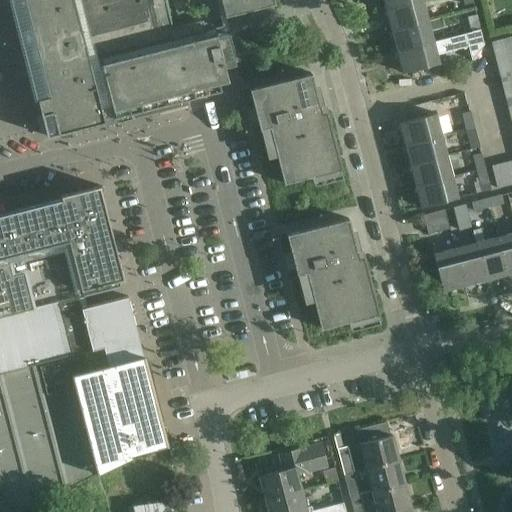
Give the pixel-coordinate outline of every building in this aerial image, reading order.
[(11,0),(46,136),(104,121),(104,120),(114,118),(114,119),(221,92),(219,83),(227,80),(223,62),(234,59),(233,54),(228,33),(216,36),(216,34),(207,36),(203,20),(173,28),(165,0),(220,0),(225,17),(274,4),(273,0),(11,0)] [(382,0),(385,10),(422,0),(421,0),(382,0)] [(422,0),(385,10),(391,30),(427,21),(422,0)] [(470,32),(480,29),(476,15),(466,18),(470,32)] [(391,30),(396,51),(432,42),(430,32),(444,28),(441,18),(427,21),(391,30)] [(445,39),(432,42),(396,51),(402,73),(438,63),(434,50),(437,49),(445,52),(467,47),(471,62),(484,45),(480,29),(470,32),(445,39)] [(494,52),(511,47),(511,35),(491,41),(494,52)] [(497,64),(511,60),(511,47),(494,52),(497,64)] [(500,76),(511,72),(511,60),(497,64),(500,76)] [(503,87),(511,85),(511,72),(500,76),(503,87)] [(283,183),(311,176),(339,168),(325,112),(321,113),(311,73),(249,89),(259,129),(269,127),(276,155),(283,183)] [(511,85),(503,87),(506,99),(511,97),(511,85)] [(460,114),(464,129),(474,127),(470,112),(460,114)] [(404,145),(442,135),(436,113),(398,122),(404,145)] [(470,151),(480,148),(474,127),(464,129),(470,151)] [(404,145),(410,165),(447,156),(442,135),(404,145)] [(475,171),(485,169),(481,153),(471,156),(475,171)] [(415,186),(452,176),(447,156),(410,165),(415,186)] [(511,160),(502,163),(508,185),(511,183),(511,160)] [(490,166),(496,188),(508,185),(502,163),(490,166)] [(475,171),(479,186),(488,184),(485,169),(475,171)] [(458,198),(452,176),(415,186),(420,207),(458,198)] [(0,316),(83,295),(119,286),(117,280),(122,278),(99,185),(60,195),(60,197),(0,212),(0,316)] [(501,195),(486,198),(489,208),(503,204),(501,195)] [(470,203),(473,212),(489,208),(486,198),(470,203)] [(427,235),(449,229),(449,228),(447,218),(445,210),(423,216),(427,235)] [(286,234),(295,272),(296,274),(306,272),(320,328),(376,313),(362,256),(358,258),(348,218),(286,234)] [(481,228),(471,230),(475,243),(476,243),(485,279),(506,274),(496,237),(484,240),(481,228)] [(511,272),(511,233),(496,237),(506,274),(511,272)] [(476,243),(475,243),(455,248),(464,285),(485,279),(476,243)] [(464,285),(455,248),(432,254),(442,291),(464,285)] [(109,364),(142,356),(127,296),(86,307),(83,295),(0,316),(0,373),(102,348),(109,364)] [(0,490),(17,511),(18,511),(21,511),(131,455),(130,453),(165,444),(164,442),(163,442),(148,384),(149,384),(142,356),(109,364),(102,348),(0,373),(0,390),(0,392),(0,391),(0,490)] [(355,430),(365,468),(398,459),(392,435),(390,435),(386,422),(355,430)] [(178,441),(167,444),(170,456),(181,453),(178,441)] [(284,470),(260,476),(266,499),(299,490),(295,473),(325,465),(320,444),(300,449),(280,454),(284,470)] [(344,473),(354,471),(348,447),(338,449),(344,473)] [(365,468),(371,493),(404,484),(398,459),(365,468)] [(334,467),(322,471),(326,484),(338,480),(334,467)] [(360,496),(354,471),(344,473),(350,498),(360,496)] [(404,484),(371,493),(376,511),(396,511),(410,508),(404,484)] [(299,490),(266,499),(269,511),(310,511),(312,511),(311,511),(344,511),(342,502),(312,510),(311,506),(304,508),(299,490)] [(353,511),(364,511),(360,496),(350,498),(353,511)] [(173,511),(172,500),(132,505),(132,511),(173,511)]
